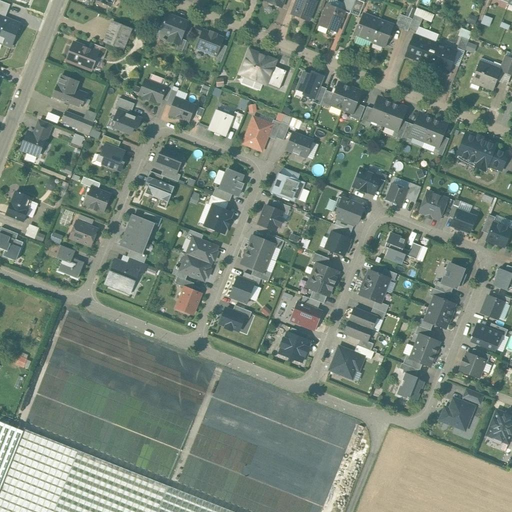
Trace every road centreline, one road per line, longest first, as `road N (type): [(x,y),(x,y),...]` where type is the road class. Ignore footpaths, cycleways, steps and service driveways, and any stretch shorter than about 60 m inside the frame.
road 1 (residential): [(386,423),(412,425),(427,413),(485,265),(466,246),(382,218),(369,232),(306,391)]
road 2 (residential): [(197,348),(258,190),(252,160),(169,132),(150,141),(83,302)]
road 3 (residential): [(167,0),(511,135)]
road 4 (residential): [(0,151),(58,0)]
road 5 (residential): [(197,348),(83,302)]
